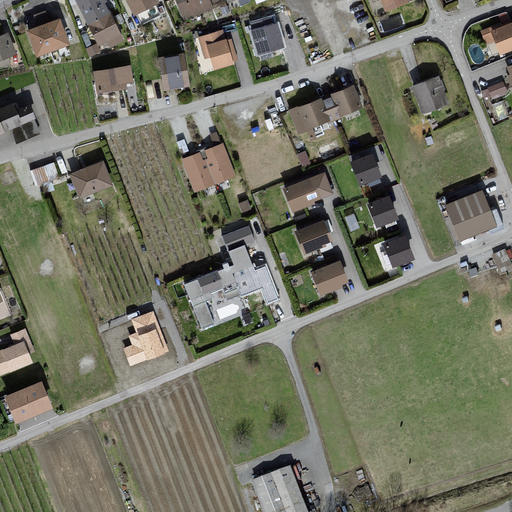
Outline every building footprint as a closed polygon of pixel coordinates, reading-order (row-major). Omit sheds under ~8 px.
[(104,0),(77,0),(74,2),(98,54),(123,42),(104,0)] [(155,0),(123,0),(132,17),(157,4),(155,0)] [(173,0),(180,20),(212,9),(211,6),(222,3),(220,0),(173,0)] [(367,0),(374,16),(407,2),(406,0),(367,0)] [(58,20),(24,32),(34,58),(67,46),(58,20)] [(511,23),(480,32),(485,46),(495,42),(499,56),(511,50),(511,23)] [(275,25),(250,31),(256,56),(282,49),(275,25)] [(223,29),(199,37),(205,57),(211,55),(216,69),(235,64),(234,61),(238,60),(232,39),(226,40),(223,29)] [(7,33),(0,35),(0,68),(10,65),(7,58),(16,54),(7,33)] [(182,55),(157,60),(161,92),(187,88),(182,55)] [(128,67),(93,73),(95,94),(125,90),(125,85),(132,84),(128,67)] [(438,78),(411,88),(420,114),(448,105),(438,78)] [(481,86),(484,97),(508,91),(505,80),(481,86)] [(353,86),(329,95),(338,116),(360,108),(353,86)] [(27,98),(10,104),(19,125),(34,118),(27,98)] [(320,98),(297,108),(305,131),(328,122),(320,98)] [(10,104),(0,108),(0,128),(2,133),(19,125),(10,104)] [(209,132),(213,143),(221,140),(217,129),(209,132)] [(182,161),(194,194),(235,179),(223,145),(182,161)] [(382,176),(372,152),(350,161),(359,185),(382,176)] [(36,180),(58,173),(54,160),(32,167),(36,180)] [(102,162),(68,175),(78,200),(112,187),(102,162)] [(325,172),(282,189),(291,212),(315,203),(314,201),(333,193),(325,172)] [(480,190),(441,205),(455,241),(494,226),(480,190)] [(399,219),(389,194),(367,203),(376,227),(399,219)] [(351,228),(359,225),(355,212),(346,215),(351,228)] [(324,219),(294,231),(303,254),(326,245),(325,243),(332,241),(324,219)] [(254,241),(249,226),(222,236),(228,251),(245,244),(254,241)] [(415,258),(405,234),(383,243),(392,267),(415,258)] [(184,283),(193,306),(212,298),(210,293),(222,288),(224,293),(238,288),(234,278),(238,277),(236,272),(253,265),(245,244),(228,251),(233,264),(184,283)] [(500,271),(511,266),(511,260),(507,247),(493,253),(500,271)] [(340,259),(310,271),(320,296),(343,287),(342,284),(348,281),(340,259)] [(129,363),(170,349),(155,307),(130,316),(135,329),(127,331),(131,342),(123,344),(129,363)] [(10,336),(14,347),(22,343),(27,356),(34,353),(25,330),(10,336)] [(0,352),(0,376),(31,364),(27,356),(22,343),(14,347),(0,352)] [(2,397),(12,423),(49,409),(39,383),(2,397)] [(308,511),(292,468),(253,482),(264,511),(308,511)]
